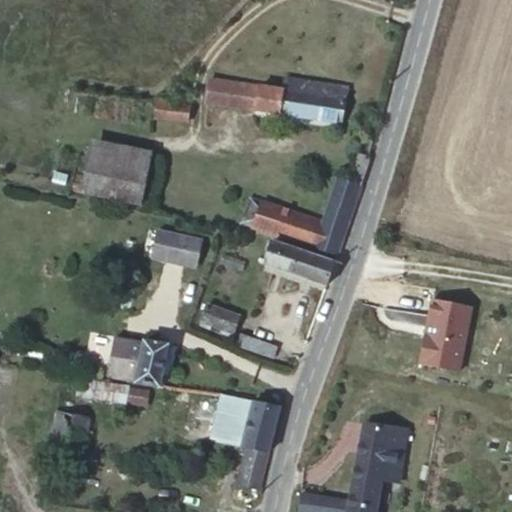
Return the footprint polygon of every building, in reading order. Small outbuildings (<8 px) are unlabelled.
[(357,139),(362,113),(348,110),(350,97),(303,89),(302,104),(269,99),(265,126),(357,139)] [(265,126),(269,99),(215,91),(211,118),(265,126)] [(348,110),(362,113),(364,99),(350,97),(348,110)] [(188,122),(191,104),(155,98),(152,116),(188,122)] [(203,126),(173,120),(170,136),(200,141),(203,126)] [(145,162),(84,152),(79,192),(138,202),(145,162)] [(321,259),(351,172),(334,167),(322,199),(305,194),(295,225),(218,207),(212,233),(321,259)] [(158,280),(168,250),(137,241),(127,269),(158,280)] [(180,255),(168,250),(158,280),(170,284),(180,255)] [(246,280),(273,289),(278,269),(251,260),(246,280)] [(278,269),(273,289),(305,301),(312,281),(278,269)] [(475,302),(426,293),(413,359),(463,368),(475,302)] [(207,299),(197,322),(231,336),(241,313),(207,299)] [(241,331),(236,343),(273,358),(278,345),(241,331)] [(100,393),(108,352),(82,348),(74,388),(100,393)] [(100,393),(143,402),(151,360),(108,352),(100,393)] [(115,404),(61,393),(59,407),(113,418),(115,404)] [(137,408),(115,404),(113,418),(134,423),(137,408)] [(228,463),(223,495),(245,499),(262,424),(229,419),(222,462),(228,463)] [(69,429),(39,423),(32,466),(62,471),(69,429)] [(315,495),(295,499),(293,511),(367,511),(371,483),(388,485),(393,432),(350,428),(344,497),(315,495)]
